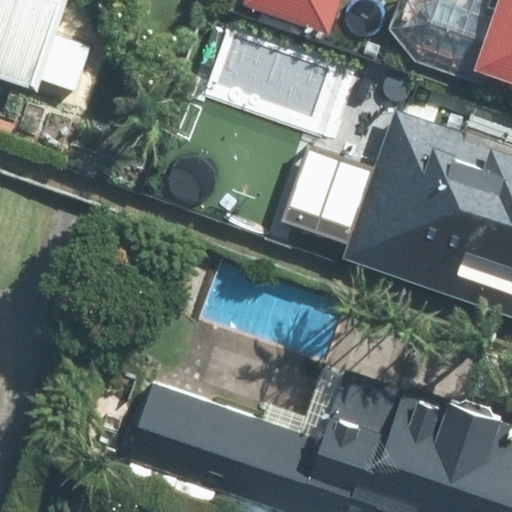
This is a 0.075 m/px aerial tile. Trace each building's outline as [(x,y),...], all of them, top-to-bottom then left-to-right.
[(0,0),(0,75),(31,85),(59,0),(0,0)] [(344,0),(239,0),(240,1),(333,34),(344,0)] [(511,0),(493,0),(475,60),(511,71),(511,0)] [(511,145),(400,109),(352,254),(511,306),(511,145)] [(511,511),(511,412),(347,365),(329,425),(155,375),(124,480),(232,511),(511,511)]
